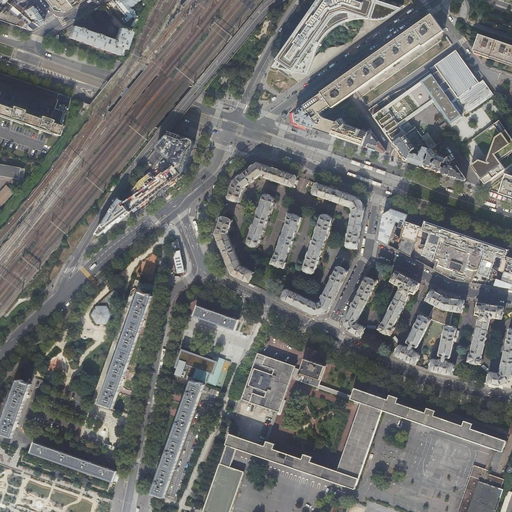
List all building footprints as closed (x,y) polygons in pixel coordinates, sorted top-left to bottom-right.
[(6,1),(4,0),(0,0),(0,4),(32,30),(35,29),(38,27),(32,22),(26,18),(21,13),(13,7),(9,4),(6,1)] [(25,0),(22,0),(18,3),(13,7),(21,13),(23,12),(24,11),(31,6),(28,1),(26,3),(27,4),(22,8),(19,5),(25,0)] [(45,0),(54,10),(64,12),(66,10),(71,8),(64,0),(45,0)] [(122,19),(125,23),(135,14),(130,8),(139,0),(112,0),(112,1),(125,16),(122,19)] [(183,0),(179,6),(183,9),(190,0),(183,0)] [(376,0),(320,0),(278,60),(273,68),(301,74),(307,76),(346,47),(396,14),(400,11),(403,8),(378,0),(376,0)] [(0,20),(6,22),(20,27),(29,30),(32,30),(0,4),(0,20)] [(39,16),(31,6),(24,11),(31,20),(32,20),(33,21),(32,22),(38,27),(42,24),(43,21),(39,16)] [(322,93),(331,105),(333,108),(348,97),(350,96),(352,95),(354,93),(441,31),(442,30),(432,15),(401,37),(382,51),(367,61),(343,78),(341,80),(339,81),(322,93)] [(69,38),(120,56),(122,49),(125,50),(131,33),(120,29),(117,35),(116,37),(115,39),(116,40),(115,41),(102,36),(102,34),(100,34),(98,33),(97,35),(84,30),(85,28),(82,27),(80,26),(80,28),(73,26),(69,38)] [(476,52),(511,64),(511,45),(481,35),(476,52)] [(479,83),(456,50),(431,68),(434,74),(433,75),(432,74),(431,74),(432,75),(424,81),(420,84),(408,93),(404,88),(395,93),(398,96),(392,100),(389,95),(383,100),(386,105),(381,108),(378,104),(369,110),(372,114),(374,117),(388,137),(393,144),(396,141),(405,135),(413,129),(407,121),(406,118),(434,99),(435,97),(435,96),(438,94),(439,95),(449,106),(453,104),(455,102),(463,114),(464,115),(468,112),(468,113),(494,95),(483,80),(479,83)] [(0,73),(0,81),(55,100),(56,100),(58,93),(0,73)] [(61,104),(64,95),(58,93),(56,100),(57,101),(54,108),(58,109),(60,103),(61,104)] [(321,113),(331,105),(322,93),(319,95),(304,106),(316,123),(314,129),(321,131),(330,135),(332,135),(337,122),(341,119),(334,110),(330,113),(332,115),(332,116),(333,118),(332,119),(332,120),(324,117),(321,113)] [(406,118),(407,121),(436,101),(451,122),(458,117),(454,112),(457,110),(453,104),(449,106),(439,95),(438,94),(435,96),(435,97),(434,99),(406,118)] [(54,108),(51,120),(50,122),(58,125),(58,124),(60,125),(65,112),(68,113),(70,98),(64,95),(61,104),(60,103),(58,109),(54,108)] [(455,102),(453,104),(457,110),(461,115),(463,114),(455,102)] [(50,122),(51,120),(39,116),(38,118),(21,113),(22,110),(10,106),(9,109),(0,105),(0,114),(57,134),(60,125),(58,124),(58,125),(50,122)] [(295,113),(304,106),(303,105),(291,113),(293,124),(302,127),(303,125),(296,123),(295,113)] [(305,126),(314,129),(316,123),(304,106),(295,113),(296,123),(303,125),(305,126)] [(342,118),(341,119),(337,122),(332,135),(337,137),(356,143),(364,146),(369,132),(347,124),(342,118)] [(511,138),(499,120),(473,139),(486,158),(477,165),(475,171),(485,184),(511,164),(511,138)] [(370,129),(369,132),(364,146),(370,148),(376,150),(378,146),(379,142),(370,129)] [(183,172),(184,171),(193,146),(192,142),(192,139),(170,132),(157,148),(178,165),(182,171),(183,172)] [(410,142),(405,135),(396,141),(393,144),(395,147),(397,149),(400,154),(399,155),(398,158),(408,161),(411,152),(412,151),(415,148),(412,144),(410,145),(409,143),(410,142)] [(386,151),(379,142),(378,146),(376,150),(381,152),(385,153),(386,151)] [(427,153),(428,153),(429,151),(431,149),(430,149),(423,146),(419,155),(418,155),(419,154),(414,153),(411,152),(408,161),(416,164),(423,167),(426,159),(425,158),(427,153)] [(429,151),(428,153),(429,153),(427,159),(426,159),(423,167),(428,168),(433,170),(439,154),(445,156),(446,155),(443,154),(445,149),(443,146),(441,148),(441,149),(437,152),(434,147),(431,149),(429,151)] [(157,149),(146,160),(154,167),(165,155),(157,149)] [(446,156),(445,156),(439,154),(433,170),(437,171),(441,173),(443,167),(442,166),(443,162),(445,163),(446,159),(448,157),(446,156)] [(450,156),(448,157),(446,159),(445,163),(446,164),(444,168),(443,167),(441,173),(451,176),(465,181),(466,179),(457,165),(454,167),(450,165),(451,163),(450,162),(453,160),(450,156)] [(231,202),(234,203),(235,201),(239,203),(243,189),(245,187),(261,175),(264,176),(264,177),(293,187),(293,188),(295,187),(295,186),(296,183),(297,183),(298,181),(297,180),(298,176),(286,172),(267,166),(263,164),(258,162),(234,180),(227,199),(231,200),(231,202)] [(0,176),(18,179),(18,177),(23,178),(24,169),(0,164),(0,176)] [(126,206),(131,212),(138,207),(149,198),(154,195),(155,195),(159,191),(165,187),(164,187),(174,179),(181,174),(182,171),(178,165),(175,165),(174,166),(164,173),(163,172),(154,179),(153,178),(152,178),(149,181),(149,182),(149,183),(140,189),(141,191),(125,202),(127,205),(126,206)] [(511,175),(507,174),(506,175),(500,193),(504,195),(511,197),(511,175)] [(350,249),(353,250),(353,248),(358,249),(365,208),(359,197),(351,194),(337,190),(327,186),(316,182),(312,194),(351,207),(353,210),(346,247),(350,247),(350,249)] [(0,192),(0,205),(13,191),(6,185),(0,192)] [(248,245),(256,248),(258,247),(260,243),(261,244),(262,241),(261,240),(266,224),(268,225),(269,222),(267,221),(273,206),(274,206),(275,203),(274,203),(275,199),(274,197),(266,194),(264,195),(247,243),(248,245)] [(120,220),(131,212),(126,206),(124,207),(122,205),(123,201),(119,198),(105,220),(98,231),(102,233),(118,221),(118,222),(120,220)] [(423,226),(407,220),(409,214),(392,209),(383,214),(379,240),(389,245),(397,222),(405,225),(407,225),(398,250),(401,251),(418,261),(421,262),(423,255),(436,260),(442,242),(446,243),(446,244),(447,246),(450,247),(452,246),(456,247),(455,249),(452,250),(447,265),(449,268),(447,272),(451,273),(451,274),(456,276),(457,275),(460,276),(462,272),(465,271),(470,256),(468,254),(469,251),(473,253),(474,255),(477,256),(479,255),(479,254),(483,256),(477,274),(491,279),(492,275),(494,269),(504,272),(501,281),(493,278),(492,279),(490,285),(497,286),(511,288),(511,255),(508,254),(510,249),(472,236),(472,237),(471,236),(471,237),(470,237),(467,236),(464,235),(463,235),(464,234),(463,234),(463,233),(425,220),(423,226)] [(281,267),(284,268),(286,263),(285,262),(292,244),(293,245),(295,242),(293,241),(299,223),(300,223),(303,218),(299,217),(298,215),(294,214),(293,214),(289,213),(286,222),(287,222),(275,255),(274,255),(271,264),(275,265),(275,266),(280,268),(281,267)] [(304,271),(312,274),(314,272),(317,264),(319,265),(320,261),(318,261),(329,231),(331,231),(332,228),(330,227),(333,219),(332,217),(324,214),(322,215),(313,240),(311,239),(310,243),(312,244),(303,269),(304,271)] [(232,274),(249,283),(254,272),(241,266),(228,233),(233,220),(221,216),(215,234),(223,253),(232,274)] [(282,299),(316,316),(328,312),(331,307),(348,270),(338,265),(322,298),(320,302),(317,303),(287,288),(282,299)] [(388,334),(391,335),(394,327),(409,296),(408,296),(409,293),(411,293),(414,294),(421,283),(396,270),(390,282),(399,286),(400,289),(382,325),(381,324),(378,329),(381,331),(387,334),(388,334)] [(349,332),(361,338),(366,328),(366,327),(358,323),(358,321),(377,283),(378,283),(377,280),(376,281),(367,276),(362,286),(356,297),(345,320),(349,332)] [(430,370),(453,375),(455,365),(454,363),(449,362),(449,360),(446,360),(447,357),(450,358),(451,357),(454,341),(456,341),(456,338),(455,337),(457,329),(456,327),(450,325),(453,312),(464,313),(465,300),(450,298),(445,296),(432,289),(426,300),(435,305),(429,318),(422,315),(420,316),(416,323),(415,323),(413,326),(414,327),(407,341),(407,343),(410,344),(409,347),(406,345),(405,346),(401,344),(399,345),(394,354),(416,365),(420,355),(419,353),(415,351),(414,349),(412,348),(414,346),(417,347),(418,347),(431,319),(446,325),(439,354),(440,355),(443,356),(442,359),(441,359),(439,359),(434,358),(432,360),(430,370)] [(101,404),(113,409),(118,393),(122,381),(143,323),(147,311),(153,296),(151,296),(151,294),(148,293),(148,294),(141,292),(101,404)] [(471,363),(478,364),(478,363),(482,364),(483,359),(482,358),(491,319),(493,318),(503,319),(505,307),(478,302),(476,315),(479,315),(480,317),(479,320),(471,353),(470,353),(468,361),(471,362),(471,363)] [(204,307),(198,305),(194,315),(236,330),(239,320),(233,317),(234,316),(231,315),(228,314),(227,315),(210,309),(210,308),(208,307),(205,306),(204,307)] [(91,315),(96,324),(107,324),(112,315),(107,306),(96,306),(91,315)] [(487,383),(504,387),(511,381),(511,374),(511,328),(511,327),(509,329),(510,330),(500,371),(499,372),(490,370),(487,383)] [(214,385),(223,359),(216,356),(216,357),(214,357),(215,356),(211,354),(211,355),(209,355),(209,354),(199,350),(199,351),(196,350),(197,349),(186,345),(185,346),(182,344),(177,366),(179,366),(178,369),(176,374),(186,378),(191,365),(197,367),(193,378),(206,382),(206,381),(208,381),(207,382),(214,385)] [(242,399),(275,411),(263,445),(230,433),(226,445),(237,448),(355,489),(383,410),(493,447),(486,469),(489,470),(496,449),(503,451),(507,440),(466,426),(468,421),(459,418),(458,423),(434,415),(436,410),(427,407),(426,412),(397,402),(399,397),(393,395),(390,394),(388,399),(355,388),(352,396),(320,384),(326,366),(305,359),(301,370),(295,368),(296,366),(258,353),(242,399)] [(214,385),(216,386),(225,359),(223,359),(214,385)] [(0,433),(12,438),(17,425),(27,397),(31,384),(24,381),(24,380),(21,379),(21,380),(19,380),(0,433)] [(153,493),(165,498),(205,385),(203,384),(204,383),(200,382),(199,383),(192,380),(186,400),(180,414),(165,459),(160,473),(153,493)] [(31,452),(114,482),(118,471),(108,467),(85,459),(61,451),(42,444),(34,442),(31,452)] [(237,448),(226,445),(203,511),(205,511),(230,511),(244,471),(231,467),(237,448)] [(489,470),(486,469),(474,465),(457,511),(495,511),(504,489),(501,488),(504,479),(488,474),(489,470)] [(505,511),(511,493),(508,491),(500,511),(505,511)]
